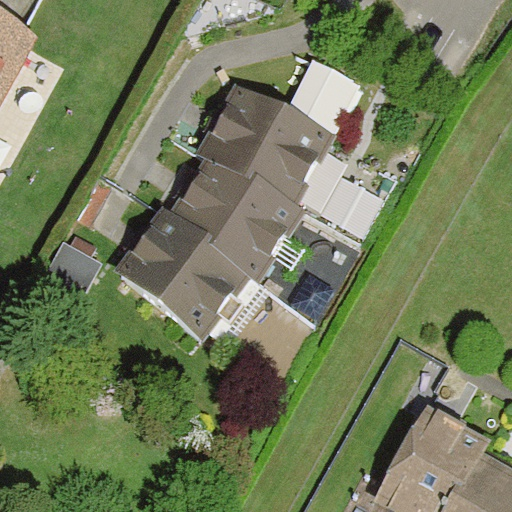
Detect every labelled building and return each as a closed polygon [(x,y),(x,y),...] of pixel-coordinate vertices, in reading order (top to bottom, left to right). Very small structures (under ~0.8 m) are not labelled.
[(0,29),(0,108),(33,48),(0,29)] [(214,166),(294,214),(335,146),(240,94),(205,159),(214,166)] [(173,224),(251,281),(260,288),(305,221),(294,214),(214,166),(173,224)] [(251,281),(173,224),(166,219),(122,278),(203,344),(251,281)] [(45,281),(83,302),(101,269),(90,264),(97,251),(76,239),(70,252),(63,248),(45,281)] [(389,511),(451,511),(478,465),(486,450),(430,419),(380,507),(389,511)] [(511,511),(511,483),(478,465),(451,511),(511,511)]
